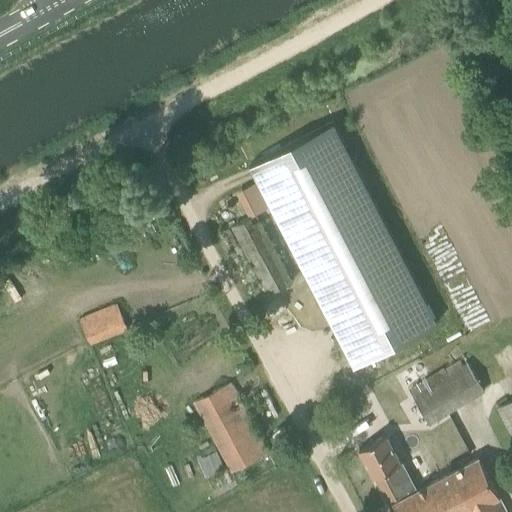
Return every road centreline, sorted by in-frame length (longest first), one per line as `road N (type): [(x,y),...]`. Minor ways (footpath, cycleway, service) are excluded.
road 1 (track): [(315,439),(144,123)]
road 2 (track): [(365,0),(144,123)]
road 3 (track): [(144,123),(0,202)]
